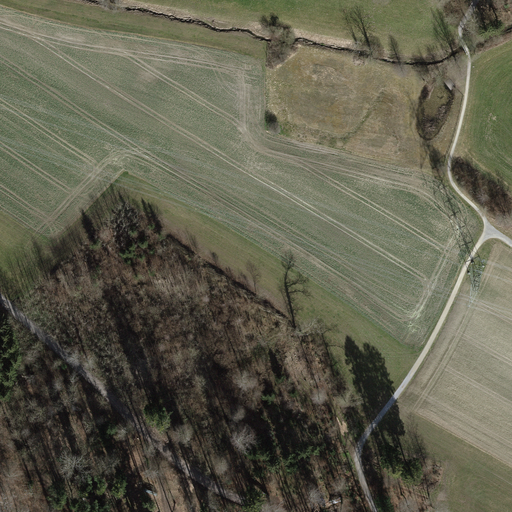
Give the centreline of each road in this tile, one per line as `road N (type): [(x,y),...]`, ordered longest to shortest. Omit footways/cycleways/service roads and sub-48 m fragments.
road 1 (track): [(0,298),(176,461),(268,511)]
road 2 (track): [(377,511),(360,444),(422,357),(457,286)]
road 3 (track): [(359,463),(317,377),(274,330)]
